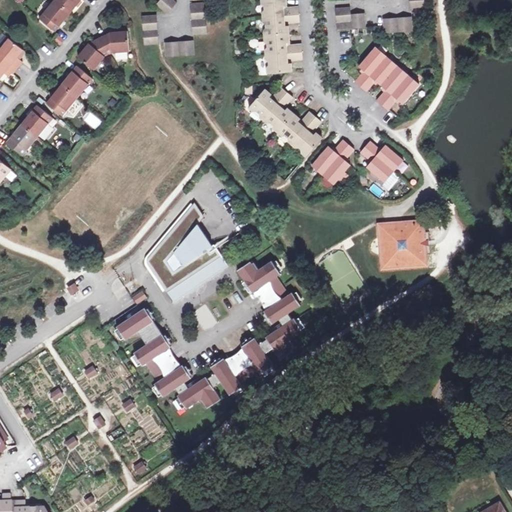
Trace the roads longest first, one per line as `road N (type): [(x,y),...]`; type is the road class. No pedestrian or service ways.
road 1 (residential): [(316,0),(322,72),(401,142)]
road 2 (residential): [(0,358),(135,262)]
road 3 (residential): [(0,119),(115,0)]
road 4 (residential): [(135,262),(201,180),(229,225)]
